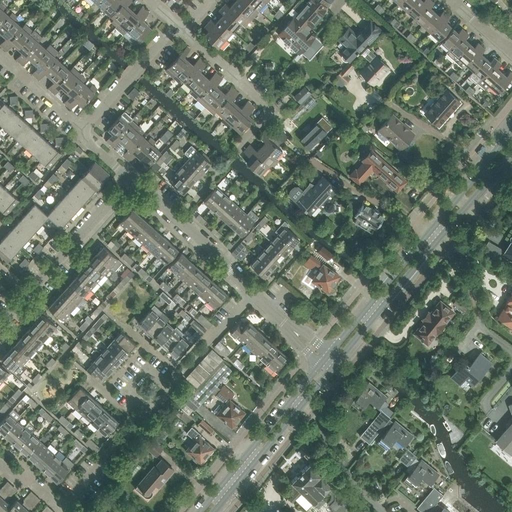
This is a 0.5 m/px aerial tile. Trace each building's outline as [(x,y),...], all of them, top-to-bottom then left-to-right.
[(103,10),(111,0),(96,0),(95,2),(103,10)] [(111,17),(126,0),(111,0),(103,10),(111,17)] [(117,27),(132,10),(128,6),(133,0),(126,0),(111,17),(114,19),(111,22),(116,26),(117,27)] [(245,0),(236,0),(234,4),(251,19),(258,11),(245,0)] [(245,0),(258,11),(265,3),(261,0),(245,0)] [(309,0),(278,34),(298,53),(300,51),(314,36),(307,29),(326,8),(324,5),(327,2),(324,0),(309,0)] [(406,11),(415,0),(401,0),(398,4),(406,11)] [(414,18),(430,1),(429,0),(424,0),(423,1),(421,0),(415,0),(406,11),(414,18)] [(422,26),(435,12),(431,8),(434,4),(430,1),(414,18),(422,26)] [(225,4),(222,8),(240,24),(243,27),(251,19),(234,4),(230,8),(225,4)] [(124,35),(146,10),(142,7),(136,13),(132,10),(117,27),(116,26),(115,27),(124,35)] [(222,8),(218,11),(223,15),(219,20),(233,32),(240,24),(222,8)] [(131,42),(132,41),(138,46),(152,30),(147,26),(148,25),(144,21),(150,14),(146,10),(124,35),(131,42)] [(0,31),(2,33),(18,16),(13,12),(10,15),(7,12),(0,19),(0,31)] [(431,33),(447,15),(443,12),(439,16),(435,12),(422,26),(431,33)] [(447,15),(431,33),(439,40),(451,27),(446,23),(450,18),(447,15)] [(23,27),(22,26),(15,20),(18,17),(18,16),(2,33),(6,37),(0,44),(4,48),(23,27)] [(339,51),(342,54),(342,55),(342,58),(345,60),(347,60),(348,59),(349,61),(367,42),(369,44),(383,30),(370,18),(356,33),(348,26),(336,38),(344,45),(339,51)] [(211,20),(207,24),(226,40),(233,32),(219,20),(215,24),(211,20)] [(18,48),(33,31),(25,23),(22,26),(23,27),(4,48),(7,51),(13,44),(18,48)] [(207,24),(204,27),(209,31),(204,36),(218,49),(226,40),(207,24)] [(449,50),(465,32),(462,29),(458,33),(453,29),(441,42),(449,50)] [(39,41),(43,37),(35,30),(33,31),(18,48),(22,52),(16,59),(20,62),(39,41)] [(454,60),(469,43),(465,40),(469,35),(465,32),(449,50),(446,53),(454,60)] [(314,36),(300,51),(309,59),(326,40),(322,37),(319,40),(314,36)] [(47,48),(46,48),(39,41),(20,62),(23,65),(29,58),(34,63),(47,48)] [(465,64),(481,46),(478,43),(474,48),(469,43),(454,60),(462,67),(465,64)] [(55,56),(54,55),(58,51),(50,44),(46,48),(47,48),(34,63),(38,66),(32,73),(36,77),(55,56)] [(473,71),(485,58),(481,54),(485,50),(481,46),(465,64),(473,71)] [(173,78),(189,62),(184,58),(191,51),(186,47),(167,68),(171,71),(168,74),(173,78)] [(367,48),(362,54),(370,61),(360,72),(373,85),(389,68),(367,48)] [(50,77),(63,63),(55,56),(36,77),(39,80),(45,73),(50,77)] [(478,82),(497,61),(494,58),(490,62),(485,58),(473,71),(470,75),(478,82)] [(184,83),(203,62),(199,59),(193,65),(189,62),(173,78),(178,83),(181,80),(184,83)] [(486,90),(490,86),(502,73),(497,69),(501,64),(497,61),(478,82),(486,90)] [(189,93),(205,76),(201,72),(207,65),(203,62),(184,83),(191,90),(189,93)] [(346,75),(354,67),(349,62),(337,76),(345,84),(350,79),(346,75)] [(51,91),(73,67),(70,70),(63,63),(50,77),(54,81),(48,88),(51,91)] [(66,92),(81,75),(73,67),(51,91),(55,94),(61,87),(66,92)] [(197,100),(219,76),(215,73),(209,80),(205,76),(189,93),(197,100)] [(502,73),(490,86),(498,93),(511,77),(511,74),(510,73),(506,77),(502,73)] [(67,106),(87,85),(84,82),(86,79),(81,75),(66,92),(70,95),(64,102),(67,106)] [(205,107),(221,90),(216,87),(223,80),(219,76),(197,100),(205,107)] [(87,85),(67,106),(71,109),(78,102),(83,106),(98,89),(93,85),(90,88),(87,85)] [(135,87),(128,95),(133,99),(140,92),(135,87)] [(216,112),(235,91),(231,87),(225,94),(221,90),(205,107),(213,114),(216,111),(216,112)] [(304,87),(294,97),(301,104),(310,94),(311,93),(304,87)] [(222,122),(237,105),(233,101),(239,94),(235,91),(216,112),(224,119),(221,121),(222,122)] [(438,126),(459,102),(449,92),(444,98),(441,95),(435,102),(433,102),(430,105),(430,107),(424,114),(438,126)] [(315,99),(310,94),(301,104),(290,116),(295,121),(315,99)] [(0,115),(8,106),(1,99),(0,99),(0,115)] [(232,126),(251,105),(247,102),(241,109),(237,105),(222,122),(227,126),(229,123),(232,126)] [(251,105),(232,126),(240,133),(253,119),(248,115),(255,108),(251,105)] [(0,124),(3,127),(16,113),(8,106),(0,115),(0,124)] [(132,120),(131,120),(132,119),(124,111),(120,115),(108,130),(112,134),(106,141),(109,144),(132,120)] [(10,134),(23,119),(16,113),(3,127),(10,134)] [(405,122),(402,124),(392,115),(379,129),(379,130),(378,131),(378,136),(382,140),(387,139),(388,138),(400,149),(413,134),(408,129),(410,126),(405,122)] [(18,141),(31,126),(23,119),(10,134),(18,141)] [(124,144),(140,127),(132,120),(109,144),(113,148),(120,141),(124,144)] [(326,132),(325,131),(329,127),(324,121),(320,126),(317,123),(300,139),(309,149),(326,132)] [(369,127),(365,124),(361,128),(365,132),(369,127)] [(25,147),(38,133),(31,126),(18,141),(25,147)] [(125,158),(144,137),(142,135),(145,132),(140,127),(124,144),(128,148),(122,155),(125,158)] [(282,143),(288,137),(278,127),(272,132),(282,143)] [(168,129),(164,134),(169,138),(173,134),(168,129)] [(281,142),(276,138),(266,129),(258,137),(265,143),(261,147),(275,158),(275,159),(283,150),(278,145),(281,142)] [(33,154),(46,140),(38,133),(25,147),(33,154)] [(156,141),(147,134),(144,137),(125,158),(129,162),(136,154),(140,158),(156,141)] [(172,143),(176,147),(180,143),(176,139),(172,143)] [(41,161),(54,147),(46,140),(33,154),(41,161)] [(138,170),(142,173),(161,152),(154,145),(156,142),(156,141),(140,158),(140,159),(144,163),(138,170)] [(275,158),(261,147),(257,151),(250,145),(247,148),(268,167),(270,164),(273,167),(278,161),(275,159),(275,158)] [(483,146),(477,153),(479,155),(485,148),(483,146)] [(49,169),(62,154),(54,147),(41,161),(49,169)] [(260,176),(268,167),(247,148),(243,152),(250,158),(246,163),(260,176)] [(399,149),(396,153),(402,158),(405,155),(399,149)] [(159,158),(163,162),(170,154),(166,150),(159,158)] [(189,158),(204,171),(211,163),(197,150),(189,158)] [(355,169),(349,175),(359,184),(372,169),(375,172),(384,179),(397,191),(406,181),(373,152),(356,170),(355,169)] [(197,179),(204,171),(189,158),(182,166),(197,179)] [(8,169),(12,164),(8,160),(3,165),(8,169)] [(88,169),(103,182),(110,175),(95,161),(88,169)] [(190,186),(197,179),(182,166),(175,173),(190,186)] [(311,176),(315,168),(310,166),(306,174),(311,176)] [(97,189),(103,182),(88,169),(82,176),(97,189)] [(36,175),(32,171),(28,175),(33,179),(37,182),(40,178),(36,175)] [(183,194),(190,186),(175,173),(168,181),(183,194)] [(90,197),(97,189),(82,176),(75,184),(90,197)] [(289,195),(289,196),(310,214),(317,206),(320,209),(337,190),(322,177),(312,188),(309,185),(307,187),(306,186),(303,190),(298,186),(296,186),(295,186),(293,187),(291,188),(290,191),(289,193),(289,195)] [(83,204),(90,197),(75,184),(68,192),(83,204)] [(0,206),(11,194),(4,187),(0,190),(0,206)] [(211,209),(224,194),(216,187),(203,201),(211,209)] [(76,212),(83,204),(68,192),(61,199),(76,212)] [(0,206),(0,209),(7,216),(20,202),(11,194),(0,206)] [(231,201),(224,194),(211,209),(218,215),(231,201)] [(70,219),(76,212),(61,199),(54,207),(70,219)] [(231,201),(218,215),(226,222),(239,207),(231,201)] [(349,201),(347,205),(354,209),(357,205),(349,201)] [(363,203),(352,220),(373,234),(384,217),(384,216),(379,213),(379,212),(371,207),(371,208),(363,203)] [(49,217),(47,215),(35,204),(29,211),(43,224),(49,217)] [(61,229),(70,219),(54,207),(47,215),(49,217),(61,229)] [(233,229),(247,214),(239,207),(226,222),(233,229)] [(126,230),(139,216),(132,209),(119,223),(126,230)] [(242,236),(259,217),(251,209),(247,214),(233,229),(242,236)] [(36,232),(43,224),(29,211),(21,219),(36,232)] [(134,237),(147,223),(139,216),(126,230),(134,237)] [(29,239),(36,232),(21,219),(15,227),(29,239)] [(300,239),(286,226),(288,223),(284,220),(275,231),(278,234),(278,235),(292,247),(300,239)] [(142,244),(155,230),(147,223),(134,237),(142,244)] [(22,247),(29,239),(15,227),(8,234),(22,247)] [(149,251),(162,237),(155,230),(142,244),(149,251)] [(15,255),(22,247),(8,234),(1,242),(15,255)] [(286,255),(292,247),(278,235),(271,242),(286,255)] [(511,242),(503,256),(511,260),(511,236),(511,237),(510,238),(510,239),(510,241),(511,242)] [(157,258),(170,243),(162,237),(149,251),(157,258)] [(482,251),(497,260),(503,249),(488,241),(482,251)] [(8,263),(15,255),(1,242),(0,243),(0,255),(0,256),(8,263)] [(241,242),(231,254),(235,258),(246,246),(241,242)] [(279,262),(286,255),(271,242),(264,249),(279,262)] [(170,243),(157,258),(165,265),(178,250),(170,243)] [(356,243),(352,250),(357,253),(361,245),(356,243)] [(37,254),(41,250),(36,246),(33,250),(37,254)] [(122,262),(104,246),(97,254),(111,267),(115,270),(122,262)] [(327,260),(332,255),(322,246),(317,252),(327,260)] [(272,270),(279,262),(264,249),(257,257),(272,270)] [(127,261),(130,257),(122,250),(119,254),(127,261)] [(176,275),(188,260),(180,253),(168,268),(176,275)] [(104,275),(111,267),(97,254),(90,262),(104,275)] [(332,285),(339,275),(323,264),(324,264),(310,255),(303,265),(311,270),(314,265),(320,268),(312,280),(328,291),(329,290),(330,289),(332,287),(332,285)] [(507,265),(509,262),(500,256),(497,261),(507,265)] [(130,257),(127,261),(134,268),(138,264),(130,257)] [(265,278),(272,270),(257,257),(250,265),(265,278)] [(183,281),(196,267),(188,260),(176,275),(183,281)] [(107,277),(104,275),(90,262),(83,270),(98,283),(100,285),(107,277)] [(190,288),(203,274),(196,267),(183,281),(190,288)] [(91,290),(98,283),(83,270),(76,277),(91,290)] [(127,282),(130,278),(134,274),(131,270),(123,278),(127,282)] [(152,278),(148,275),(144,271),(141,275),(149,282),(152,278)] [(198,295),(211,281),(203,274),(190,288),(198,295)] [(84,298),(91,290),(76,277),(69,285),(84,298)] [(206,302),(219,288),(211,281),(198,295),(206,302)] [(77,306),(84,298),(69,285),(62,293),(77,306)] [(219,288),(206,302),(214,309),(227,295),(219,288)] [(178,301),(182,297),(174,291),(171,295),(178,301)] [(172,300),(168,297),(163,292),(159,296),(168,304),(172,300)] [(71,313),(77,306),(62,293),(56,300),(71,313)] [(511,294),(498,317),(511,326),(511,294)] [(186,308),(190,304),(182,297),(178,301),(186,308)] [(452,303),(466,314),(469,310),(456,299),(452,303)] [(64,321),(71,313),(56,300),(49,308),(64,321)] [(176,303),(176,304),(172,300),(168,304),(172,308),(173,307),(176,311),(180,307),(176,303)] [(96,309),(100,312),(107,304),(103,301),(96,309)] [(415,333),(428,343),(438,330),(440,331),(441,330),(443,328),(443,327),(442,325),(453,312),(440,302),(415,333)] [(190,304),(186,308),(194,315),(197,311),(190,304)] [(184,317),(188,313),(180,307),(176,311),(184,317)] [(146,329),(158,315),(151,309),(146,314),(138,323),(146,329)] [(195,321),(195,320),(188,313),(184,317),(191,324),(192,324),(195,321)] [(35,322),(50,335),(57,327),(43,314),(35,322)] [(204,325),(208,321),(201,314),(196,319),(204,325)] [(153,336),(166,322),(158,315),(146,329),(153,336)] [(249,321),(247,324),(241,320),(230,333),(235,338),(236,336),(244,343),(257,329),(249,321)] [(192,324),(191,324),(190,325),(202,336),(206,331),(195,321),(192,324)] [(208,329),(212,325),(212,324),(208,321),(204,325),(208,329)] [(43,342),(50,335),(35,322),(29,329),(43,342)] [(161,343),(173,329),(166,322),(153,336),(161,343)] [(181,336),(184,333),(176,326),(173,329),(161,343),(168,350),(181,336)] [(36,350),(43,342),(29,329),(22,337),(36,350)] [(86,340),(93,333),(89,329),(82,337),(86,340)] [(252,350),(265,335),(257,329),(244,343),(252,350)] [(114,339),(129,352),(136,344),(122,330),(114,339)] [(260,357),(273,343),(265,335),(252,350),(260,357)] [(181,336),(168,350),(176,357),(189,343),(181,336)] [(29,358),(36,350),(22,337),(15,345),(29,358)] [(122,359),(129,352),(114,339),(107,346),(122,359)] [(232,352),(230,351),(231,350),(219,340),(215,345),(226,355),(227,355),(228,356),(232,352)] [(267,364),(280,349),(273,343),(260,357),(267,364)] [(22,365),(29,358),(15,345),(8,352),(22,365)] [(115,367),(122,359),(107,346),(100,354),(115,367)] [(219,363),(221,361),(223,358),(212,349),(208,354),(219,363)] [(280,349),(267,364),(279,374),(288,363),(285,360),(288,356),(280,349)] [(15,373),(22,365),(8,352),(1,360),(15,373)] [(464,361),(451,376),(460,384),(465,377),(473,384),(491,363),(480,353),(469,366),(464,361)] [(108,375),(115,367),(100,354),(94,361),(108,375)] [(215,368),(219,363),(208,354),(203,359),(215,368)] [(211,373),(215,368),(203,359),(200,363),(211,373)] [(101,382),(108,375),(94,361),(87,369),(101,382)] [(212,393),(217,387),(232,370),(221,361),(219,363),(215,368),(211,373),(206,378),(202,383),(198,388),(190,396),(185,402),(195,411),(212,393)] [(0,378),(3,381),(10,373),(0,363),(0,378)] [(206,378),(211,373),(200,363),(195,368),(206,378)] [(202,383),(206,378),(195,368),(191,373),(202,383)] [(198,388),(202,383),(191,373),(187,378),(198,388)] [(254,385),(256,383),(259,380),(256,376),(252,380),(251,382),(254,385)] [(369,381),(351,403),(360,411),(370,400),(378,407),(382,410),(360,436),(369,443),(379,431),(382,428),(390,419),(391,418),(389,416),(393,411),(387,406),(389,404),(388,403),(384,400),(387,396),(384,393),(369,381)] [(217,387),(212,393),(225,404),(217,414),(232,426),(244,411),(230,399),(235,394),(224,384),(220,389),(217,387)] [(75,407),(88,393),(80,386),(67,400),(75,407)] [(12,403),(19,396),(15,392),(8,400),(12,403)] [(83,414),(96,400),(88,393),(75,407),(83,414)] [(5,411),(12,403),(8,400),(2,407),(5,411)] [(90,421),(103,407),(96,400),(83,414),(90,421)] [(511,412),(511,422),(497,440),(504,447),(511,454),(511,403),(509,405),(511,412)] [(98,428),(111,414),(103,407),(90,421),(98,428)] [(0,430),(3,434),(20,415),(13,408),(0,422),(0,430)] [(111,414),(98,428),(106,435),(119,421),(111,414)] [(11,441),(24,426),(16,420),(20,415),(3,434),(11,441)] [(213,429),(202,419),(197,424),(209,434),(213,429)] [(383,435),(377,442),(384,447),(387,450),(396,439),(405,446),(414,435),(395,420),(394,422),(390,419),(382,428),(379,431),(383,435)] [(19,448),(31,433),(24,426),(11,441),(19,448)] [(192,426),(191,428),(186,433),(195,440),(186,450),(201,462),(213,448),(199,436),(201,434),(192,426)] [(26,454),(39,440),(31,433),(19,448),(26,454)] [(159,434),(154,439),(159,443),(163,437),(159,434)] [(89,438),(85,443),(96,453),(100,448),(89,438)] [(34,461),(47,447),(39,440),(26,454),(34,461)] [(163,448),(154,440),(147,448),(156,456),(163,448)] [(41,468),(54,454),(47,447),(34,461),(41,468)] [(409,466),(417,457),(418,456),(408,448),(400,459),(409,466)] [(49,475),(62,461),(54,454),(41,468),(49,475)] [(66,456),(62,461),(49,475),(56,481),(73,463),(66,456)] [(417,457),(409,466),(413,470),(403,480),(413,488),(422,477),(431,485),(440,474),(422,459),(420,460),(417,457)] [(153,495),(153,494),(153,493),(153,492),(152,491),(152,490),(151,489),(155,484),(159,487),(166,479),(165,476),(172,468),(161,459),(155,466),(154,465),(134,488),(145,497),(146,497),(147,498),(148,498),(149,498),(150,497),(151,497),(152,496),(152,495),(153,495)] [(292,482),(284,490),(292,497),(300,489),(303,492),(295,500),(306,510),(313,503),(318,507),(324,501),(320,498),(329,489),(334,494),(334,501),(329,506),(334,511),(351,511),(352,510),(347,506),(352,500),(330,479),(327,482),(310,464),(306,468),(304,467),(294,477),(296,478),(292,482)] [(434,487),(418,507),(423,511),(429,511),(437,503),(443,496),(444,495),(434,487)] [(20,511),(35,495),(31,491),(23,499),(23,502),(22,504),(16,499),(4,511),(20,511)] [(30,511),(28,510),(30,508),(32,508),(40,500),(35,495),(20,511),(30,511)] [(443,496),(437,503),(440,505),(446,499),(443,496)] [(1,497),(0,497),(0,511),(1,511),(9,504),(1,497)] [(429,511),(449,511),(445,508),(444,507),(443,508),(440,505),(437,503),(429,511)]
